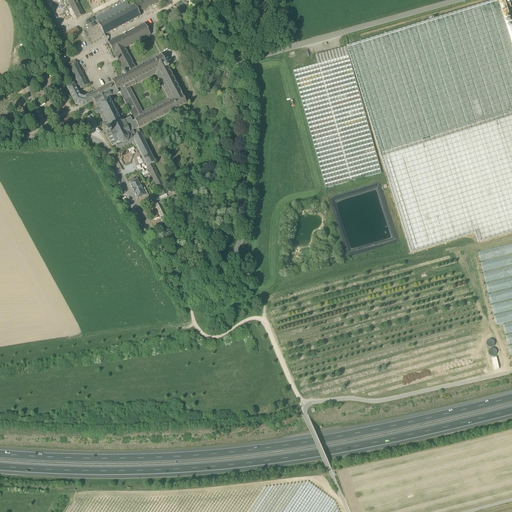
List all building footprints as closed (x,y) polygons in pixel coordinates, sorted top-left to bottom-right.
[(40,8),(52,31),(59,28),(58,27),(46,4),(44,0),(36,0),(40,8)] [(75,0),(67,0),(77,19),(84,15),(75,0)] [(144,0),(138,3),(141,11),(161,0),(144,0)] [(511,26),(504,0),(498,0),(346,47),(349,56),(410,254),(475,233),(478,243),(511,231),(511,26)] [(141,11),(138,3),(130,7),(128,2),(107,13),(107,12),(96,18),(99,24),(98,24),(104,35),(140,16),(138,12),(141,11)] [(134,142),(130,133),(138,128),(139,129),(186,105),(182,96),(174,82),(175,82),(174,79),(173,80),(167,68),(168,68),(166,64),(165,65),(161,57),(136,70),(125,48),(150,35),(144,24),(108,43),(117,60),(116,61),(117,62),(118,62),(123,71),(124,70),(125,72),(124,72),(122,73),(121,75),(122,77),(112,82),(112,84),(88,96),(84,98),(80,96),(74,85),(73,84),(66,88),(75,105),(81,106),(83,107),(93,102),(95,105),(94,105),(95,106),(97,109),(95,110),(95,112),(96,114),(97,114),(99,113),(101,117),(100,117),(102,120),(102,119),(104,123),(102,124),(102,126),(103,127),(105,128),(106,127),(108,131),(104,132),(105,133),(103,134),(105,137),(106,136),(112,147),(115,145),(118,149),(118,150),(134,142)] [(66,41),(81,33),(78,27),(63,35),(66,41)] [(196,56),(203,52),(201,47),(193,51),(196,56)] [(349,56),(346,47),(341,49),(315,56),(318,64),(349,56)] [(349,56),(318,64),(293,71),(326,189),(381,174),(349,56)] [(75,60),(68,64),(80,89),(87,85),(75,60)] [(135,142),(161,196),(167,194),(152,164),(155,163),(138,130),(139,129),(138,128),(130,133),(134,142),(135,142)] [(129,183),(132,189),(134,194),(137,200),(144,196),(147,202),(151,201),(141,182),(139,183),(137,179),(129,183)] [(161,225),(164,224),(165,224),(165,223),(164,224),(162,220),(164,219),(154,199),(151,201),(147,202),(147,203),(146,204),(154,219),(154,220),(155,220),(156,220),(158,219),(162,225),(161,225)] [(511,356),(511,241),(477,249),(480,262),(476,263),(488,272),(477,285),(485,283),(487,294),(488,294),(490,304),(493,315),(495,325),(502,324),(504,335),(505,335),(507,345),(509,356),(511,355),(511,356)]
